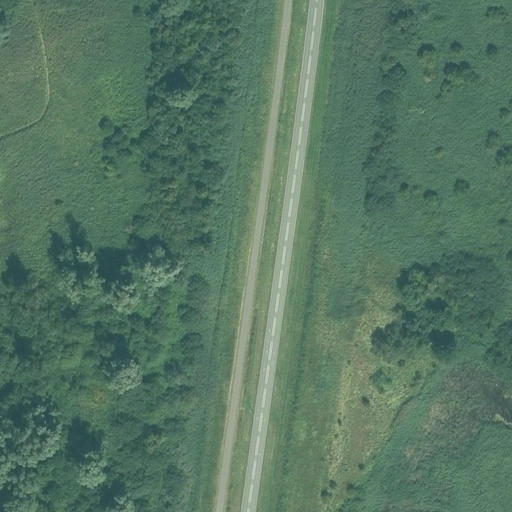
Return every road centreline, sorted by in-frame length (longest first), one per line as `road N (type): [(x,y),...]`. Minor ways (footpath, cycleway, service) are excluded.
road 1 (trunk): [(247,511),(317,0)]
road 2 (unclassified): [(218,511),(287,0)]
